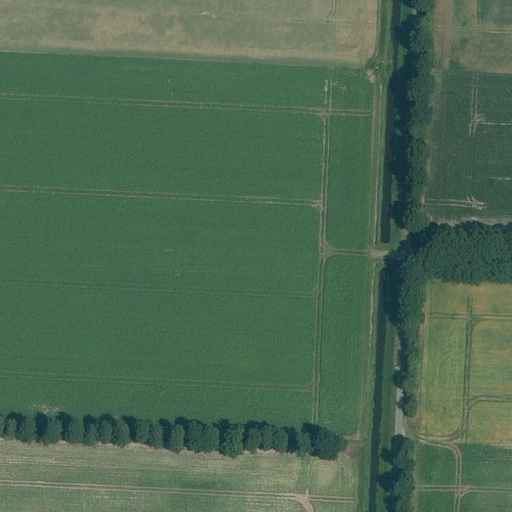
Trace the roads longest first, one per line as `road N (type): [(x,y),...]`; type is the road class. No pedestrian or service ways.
road 1 (unclassified): [(418,0),(410,268)]
road 2 (unclassified): [(410,268),(398,511)]
